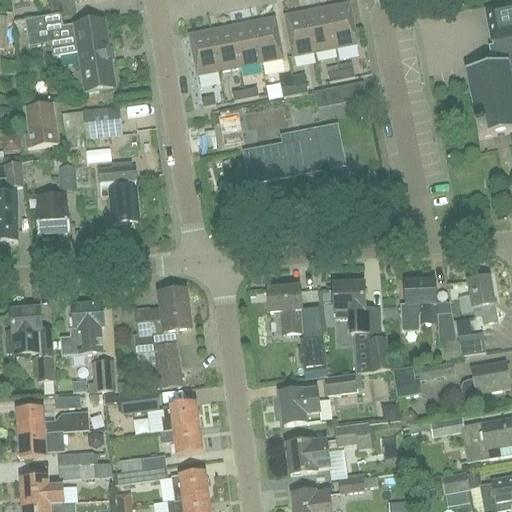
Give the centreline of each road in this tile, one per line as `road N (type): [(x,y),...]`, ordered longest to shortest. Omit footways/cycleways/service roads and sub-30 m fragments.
road 1 (residential): [(250,511),(223,296),(201,264)]
road 2 (residential): [(201,264),(155,14)]
road 3 (residential): [(423,244),(376,0)]
road 4 (residential): [(201,264),(423,244)]
road 5 (residential): [(0,277),(201,264)]
